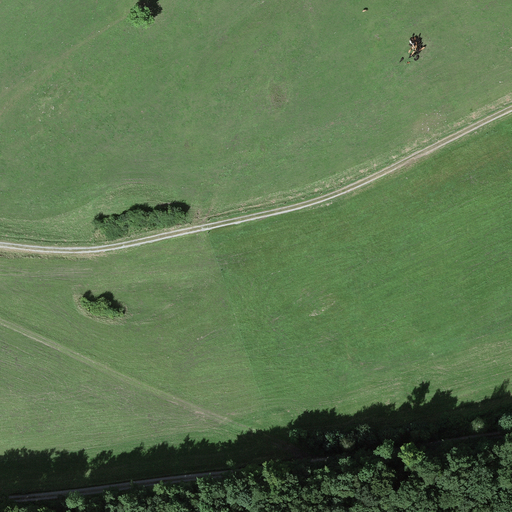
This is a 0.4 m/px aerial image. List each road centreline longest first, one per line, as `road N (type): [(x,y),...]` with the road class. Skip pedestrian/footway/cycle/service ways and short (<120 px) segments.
road 1 (track): [(0,245),(97,248),(267,214),(343,192),(511,109)]
road 2 (track): [(511,428),(0,492)]
